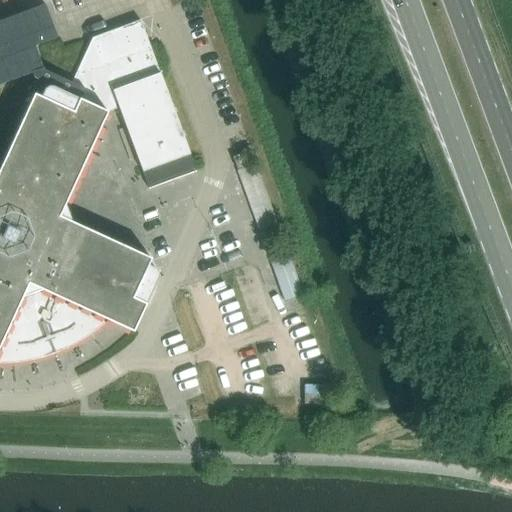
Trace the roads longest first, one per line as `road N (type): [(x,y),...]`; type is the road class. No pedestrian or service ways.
road 1 (primary): [(404,0),(511,290)]
road 2 (primary): [(511,149),(456,0)]
